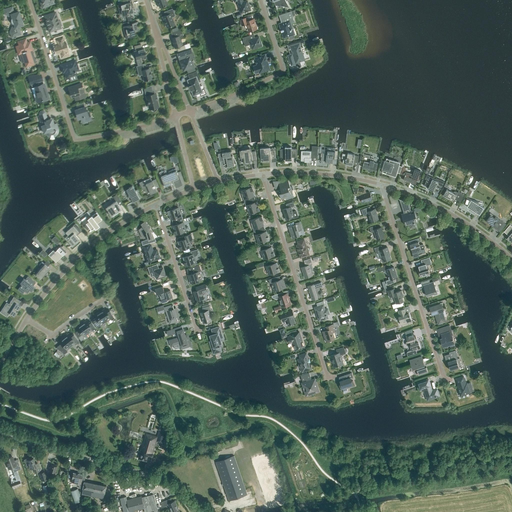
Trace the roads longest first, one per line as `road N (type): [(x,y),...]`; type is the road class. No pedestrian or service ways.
road 1 (unclassified): [(29,0),(76,140),(176,116)]
road 2 (unclassified): [(193,511),(180,491),(158,478),(0,431)]
road 3 (unclassified): [(327,378),(263,174)]
road 4 (unclassified): [(444,381),(384,186)]
road 5 (unclassified): [(189,111),(282,71),(260,0)]
road 6 (unclassified): [(26,319),(81,254),(156,204)]
road 7 (unclassified): [(384,186),(452,214),(511,259)]
road 8 (unclassified): [(196,327),(156,204)]
road 9 (unclassified): [(263,174),(331,174),(384,186)]
